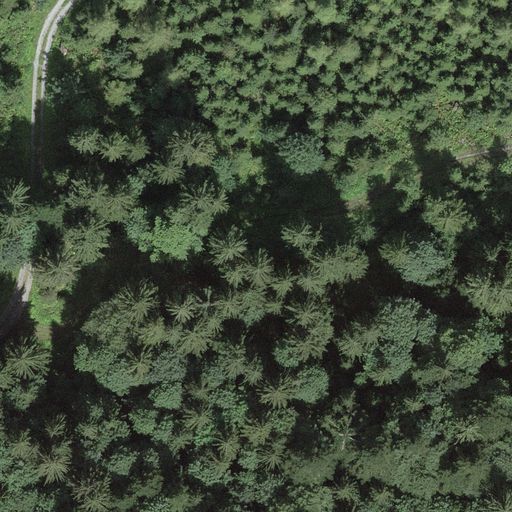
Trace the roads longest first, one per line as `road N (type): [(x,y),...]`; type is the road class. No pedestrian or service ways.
road 1 (track): [(13,320),(132,284),(305,188),(439,140),(511,142)]
road 2 (track): [(47,0),(26,85),(39,228),(13,320),(0,322)]
